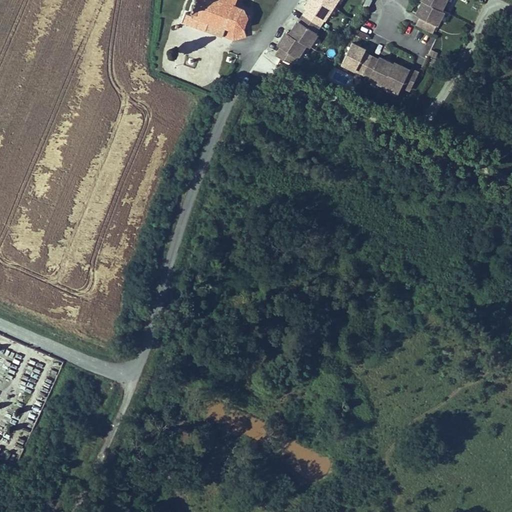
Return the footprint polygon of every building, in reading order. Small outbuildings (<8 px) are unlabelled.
[(194,0),(190,12),(185,10),(181,19),(231,40),(246,37),(244,29),(248,19),(245,10),(234,5),(220,0),(194,0)] [(335,2),(332,0),(309,0),(307,3),(310,4),(306,10),(322,20),(325,15),(326,15),(335,2)] [(441,4),(432,0),(421,0),(417,10),(420,11),(417,18),(433,27),(444,6),(441,4)] [(322,20),(306,10),(301,17),(300,17),(293,28),(309,39),(312,40),(319,29),(317,28),(322,20)] [(285,42),(279,50),(296,59),(309,39),(293,28),(290,26),(281,39),(285,42)] [(430,50),(435,38),(414,29),(410,36),(416,38),(414,42),(430,50)] [(367,43),(353,37),(343,57),(364,67),(372,50),(365,47),(367,43)] [(379,54),(372,50),(364,67),(371,70),(370,72),(384,78),(394,58),(380,51),(379,54)] [(411,84),(419,67),(410,62),(410,63),(402,60),(400,64),(397,62),(398,60),(394,58),(384,78),(391,82),(392,79),(401,83),(403,79),(411,84)] [(511,223),(511,214),(497,206),(493,213),(511,223)]
